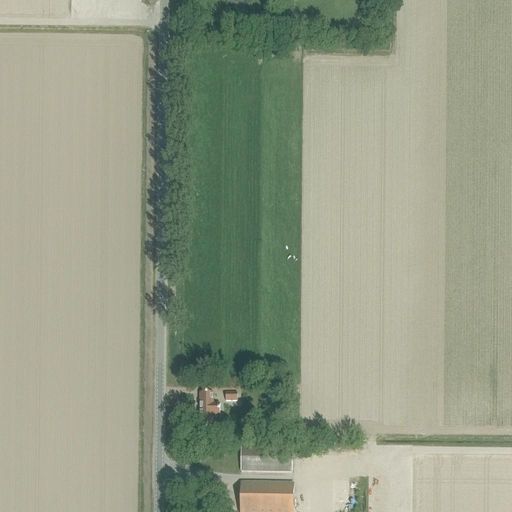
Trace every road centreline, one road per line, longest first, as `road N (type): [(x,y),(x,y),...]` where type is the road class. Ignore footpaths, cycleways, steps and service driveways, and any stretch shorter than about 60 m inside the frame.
road 1 (unclassified): [(158,511),(163,0)]
road 2 (track): [(511,451),(363,449)]
